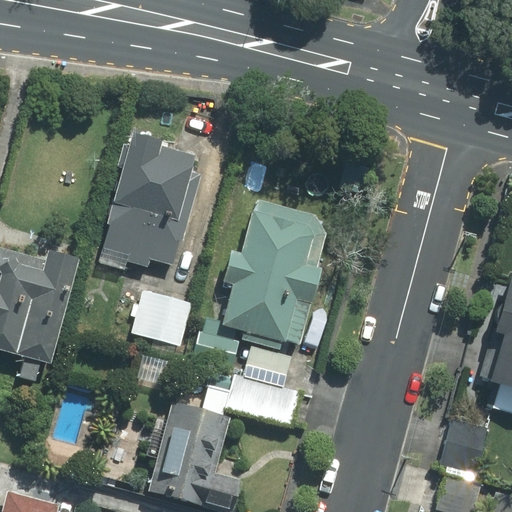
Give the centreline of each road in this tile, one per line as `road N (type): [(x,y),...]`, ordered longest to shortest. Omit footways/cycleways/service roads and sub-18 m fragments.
road 1 (residential): [(347,511),(447,146),(436,92)]
road 2 (primary): [(237,36),(0,6)]
road 3 (primary): [(237,36),(436,92)]
road 4 (primary): [(108,0),(237,36)]
